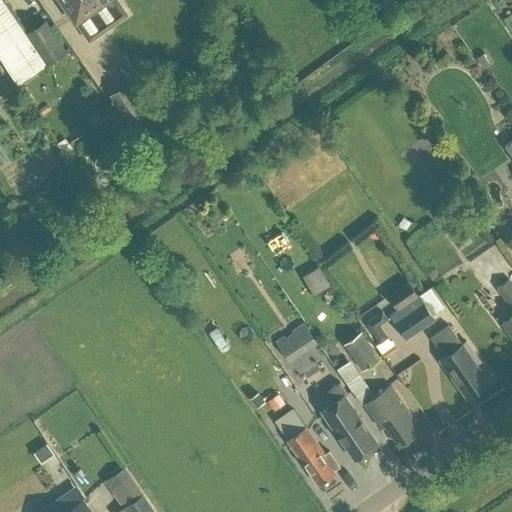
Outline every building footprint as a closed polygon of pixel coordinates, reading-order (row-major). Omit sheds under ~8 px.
[(0,0),(0,53),(19,82),(67,48),(46,18),(29,30),(7,0),(0,0)] [(61,0),(76,21),(105,0),(61,0)] [(110,94),(132,126),(147,116),(125,84),(110,94)] [(0,137),(0,160),(3,164),(14,157),(1,137),(0,137)] [(305,274),(317,293),(335,282),(323,263),(305,274)] [(511,284),(509,281),(498,289),(511,309),(511,317),(503,324),(511,337),(511,284)] [(432,317),(443,309),(428,289),(388,318),(405,342),(435,321),(432,317)] [(287,329),(300,348),(313,339),(300,321),(287,329)] [(432,338),(445,356),(439,360),(467,399),(489,383),(475,363),(479,361),(465,342),(461,345),(448,326),(432,338)] [(343,346),(361,374),(379,362),(360,334),(343,346)] [(400,372),(409,383),(427,369),(419,358),(400,372)] [(377,444),(343,395),(347,393),(339,381),(326,390),(333,401),(321,409),(355,459),(377,444)] [(409,427),(415,423),(390,386),(364,403),(379,426),(383,423),(398,445),(414,434),(409,427)] [(290,442),(318,484),(335,472),(331,465),(337,461),(329,450),(325,453),(308,430),(290,442)] [(154,511),(142,494),(126,504),(131,511),(154,511)] [(92,511),(83,498),(62,511),(92,511)]
